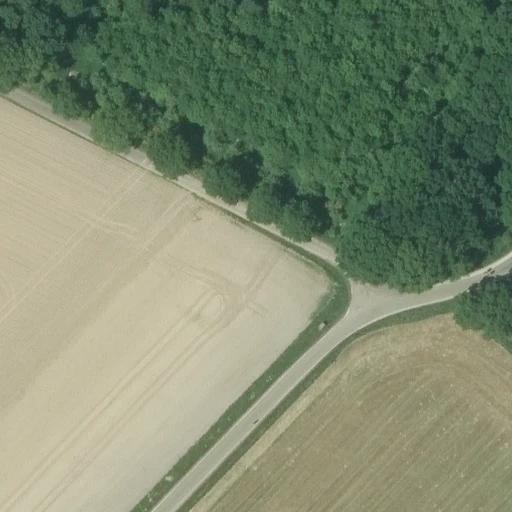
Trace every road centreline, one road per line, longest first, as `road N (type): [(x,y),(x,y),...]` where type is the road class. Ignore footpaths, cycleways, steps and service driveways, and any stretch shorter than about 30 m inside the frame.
road 1 (unclassified): [(371,299),(345,260),(0,89)]
road 2 (unclassified): [(160,511),(371,299)]
road 3 (unclassified): [(371,299),(488,272),(511,258)]
